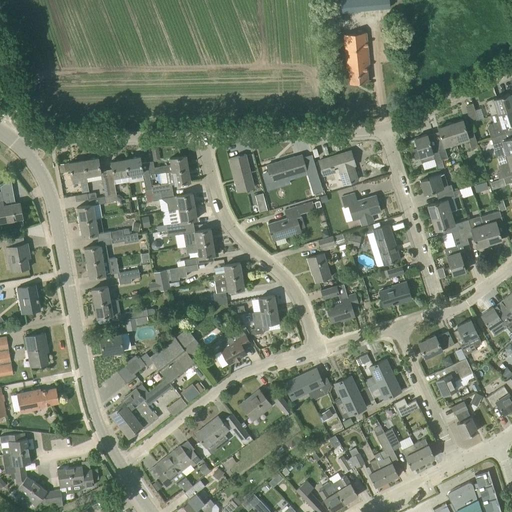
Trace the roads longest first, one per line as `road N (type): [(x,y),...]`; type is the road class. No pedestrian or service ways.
road 1 (tertiary): [(104,440),(88,395),(57,216),(22,148)]
road 2 (residential): [(316,350),(285,275),(227,222),(200,132)]
road 3 (residential): [(121,468),(238,373),(316,350)]
road 4 (residential): [(440,314),(384,128)]
road 5 (residential): [(200,132),(384,128)]
road 6 (residential): [(22,148),(44,135),(200,132)]
road 7 (residential): [(454,462),(395,327)]
road 8 (residential): [(384,128),(511,71)]
